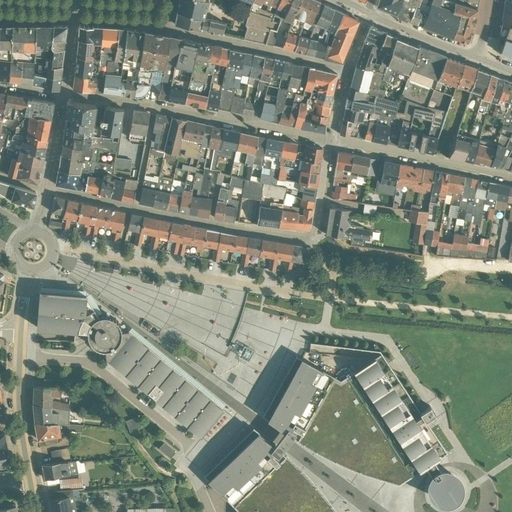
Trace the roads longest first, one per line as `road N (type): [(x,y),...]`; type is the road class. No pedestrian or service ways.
road 1 (residential): [(61,92),(328,141)]
road 2 (residential): [(18,355),(94,365),(188,443),(209,511)]
road 3 (residential): [(44,188),(309,236)]
road 4 (residential): [(347,71),(163,25)]
road 5 (residential): [(511,180),(328,141)]
road 6 (tertiary): [(28,476),(18,355)]
road 7 (residential): [(366,11),(479,55)]
